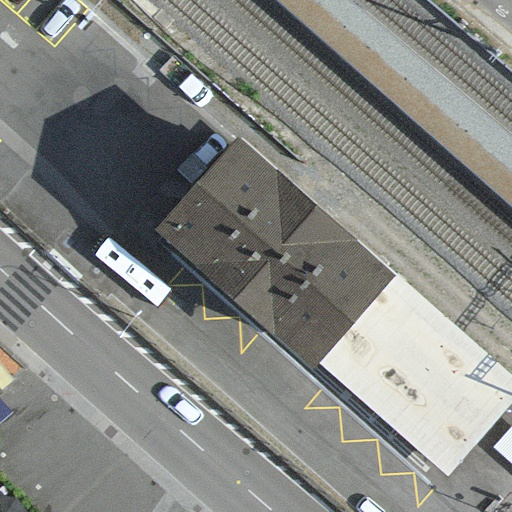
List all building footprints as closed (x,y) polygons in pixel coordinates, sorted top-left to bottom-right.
[(270,0),(511,212),(511,137),(349,0),(270,0)] [(236,139),(152,230),(311,369),(317,363),(392,275),(236,139)] [(511,399),(511,377),(392,275),(317,363),(445,477),(511,399)] [(511,465),(511,425),(492,448),(511,465)] [(0,511),(26,511),(0,477),(0,511)]
